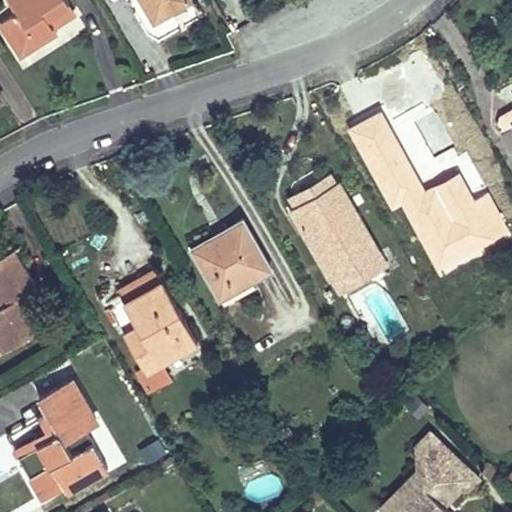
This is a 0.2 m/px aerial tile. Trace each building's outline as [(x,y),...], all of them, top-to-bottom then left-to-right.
[(69,2),(67,0),(10,0),(17,11),(2,20),(21,54),(57,31),(52,24),(47,16),(69,2)] [(191,0),(190,0),(146,0),(147,2),(145,3),(155,21),(191,0)] [(74,10),(69,2),(47,16),(52,24),(74,10)] [(511,107),(500,114),(497,123),(511,150),(511,107)] [(289,196),(296,207),(336,184),(329,173),(289,196)] [(296,207),(293,209),(331,277),(350,266),(358,280),(385,264),(339,183),(336,184),(296,207)] [(436,186),(406,202),(439,265),(508,228),(489,191),(473,200),(476,206),(454,218),(436,186)] [(220,296),(272,267),(243,217),(226,227),(228,231),(194,250),(220,296)] [(192,246),(194,250),(228,231),(226,227),(192,246)] [(0,254),(2,259),(17,251),(14,247),(0,254)] [(387,247),(379,251),(386,264),(394,259),(387,247)] [(16,343),(47,325),(27,291),(36,286),(17,251),(2,259),(0,254),(0,294),(1,293),(6,302),(3,304),(0,305),(0,346),(14,338),(16,343)] [(125,301),(163,279),(157,268),(119,290),(120,292),(125,301)] [(197,338),(163,279),(125,301),(120,292),(106,300),(145,367),(145,368),(159,360),(197,338)] [(14,338),(0,346),(0,347),(2,351),(16,343),(14,338)] [(169,377),(159,360),(145,368),(145,367),(138,371),(149,389),(169,377)] [(96,418),(72,377),(39,397),(46,411),(40,414),(49,429),(52,434),(38,441),(36,437),(15,449),(41,495),(62,484),(69,479),(73,486),(107,466),(84,425),(96,418)] [(278,429),(289,447),(299,441),(288,423),(278,429)] [(52,434),(49,429),(36,437),(38,441),(52,434)] [(480,476),(430,429),(416,443),(429,455),(417,467),(381,505),(388,511),(448,511),(452,509),(446,504),(437,495),(441,490),(446,494),(458,482),(463,486),(470,486),(480,476)] [(429,455),(416,443),(417,467),(429,455)] [(167,465),(175,459),(171,454),(163,459),(167,465)] [(69,479),(62,484),(66,490),(73,486),(69,479)] [(446,504),(463,486),(458,482),(446,494),(441,490),(437,495),(446,504)] [(107,490),(97,496),(99,501),(109,495),(107,490)]
